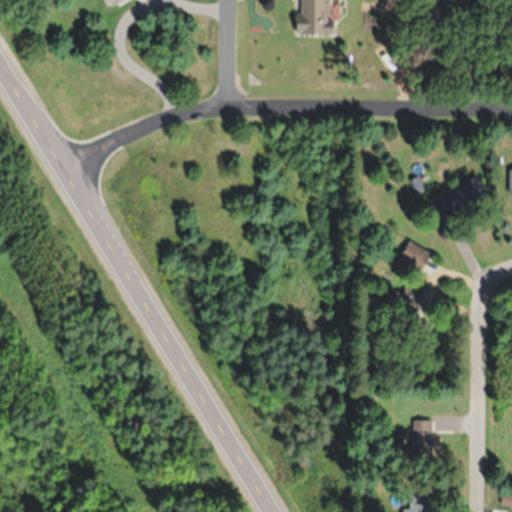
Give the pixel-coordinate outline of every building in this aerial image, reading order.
[(103,0),(108,9),(125,0),(103,0)] [(327,20),(327,0),(297,0),(297,34),(333,34),(333,20),(327,20)] [(459,3),(455,0),(437,0),(434,4),(448,16),(459,3)] [(487,196),(478,177),(430,198),(438,217),(487,196)] [(418,274),(430,252),(409,239),(396,261),(418,274)] [(406,298),(421,299),(422,285),(407,284),(406,298)] [(412,455),(431,455),(431,418),(412,418),(412,455)] [(432,511),(432,491),(409,491),(409,508),(402,508),(402,511),(432,511)]
